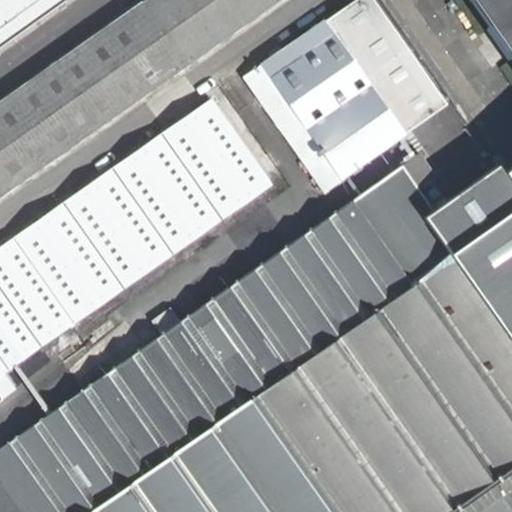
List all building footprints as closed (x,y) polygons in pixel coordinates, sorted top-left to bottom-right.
[(511,511),(511,0),(465,0),(511,66),(511,163),(498,173),(489,161),(433,200),(402,155),(308,220),(297,205),(195,276),(205,290),(0,432),(0,511),(511,511)] [(0,0),(0,42),(61,0),(0,0)] [(109,0),(0,75),(0,174),(252,0),(109,0)] [(282,100),(310,140),(303,146),(321,173),(381,132),(307,26),(247,66),(274,105),(282,100)] [(213,94),(0,239),(0,384),(19,372),(8,357),(272,177),(213,94)]
